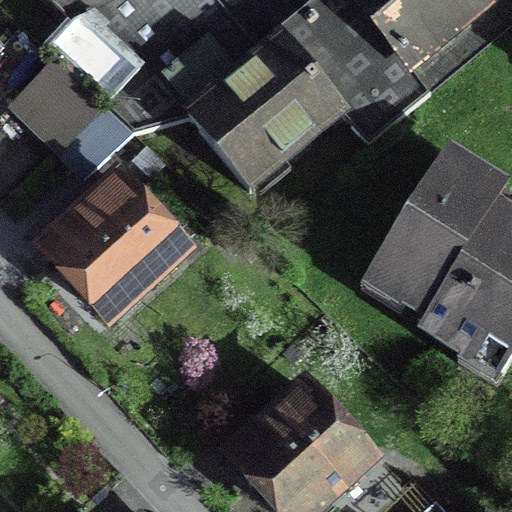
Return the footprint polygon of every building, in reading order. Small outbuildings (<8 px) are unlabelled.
[(42,0),(71,27),(125,0),(42,0)] [(208,0),(125,0),(71,27),(43,57),(103,113),(131,140),(186,125),(247,197),(338,121),(365,150),(428,99),(404,66),(483,0),(337,0),(262,63),(208,0)] [(53,70),(11,112),(54,154),(96,111),(53,70)] [(56,156),(82,184),(131,140),(103,113),(56,156)] [(498,209),(506,197),(446,159),(369,283),(447,332),(441,341),(503,379),(511,364),(511,217),(506,214),(498,209)] [(181,239),(123,175),(117,169),(107,178),(113,184),(74,219),(69,214),(31,249),(95,318),(171,249),(181,239)] [(315,511),(373,461),(307,387),(262,427),(272,437),(239,467),(279,511),(315,511)]
